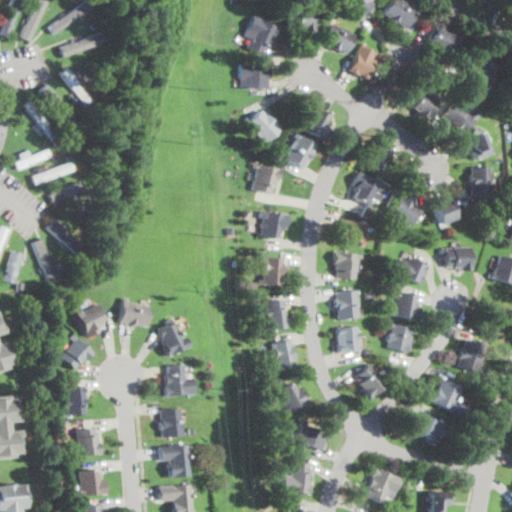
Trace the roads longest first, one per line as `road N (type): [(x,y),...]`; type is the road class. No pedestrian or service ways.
road 1 (residential): [(486,478),(365,434),(325,382),(315,354),(308,257),(314,211),(410,47)]
road 2 (residential): [(453,300),(431,353),(350,453),(328,511)]
road 3 (residential): [(432,169),(402,135),(308,74)]
road 4 (residential): [(124,378),(136,511)]
